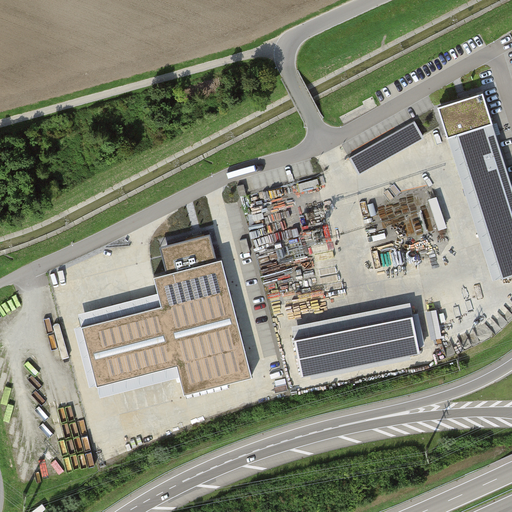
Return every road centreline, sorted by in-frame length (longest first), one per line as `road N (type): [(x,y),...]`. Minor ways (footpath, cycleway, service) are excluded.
road 1 (residential): [(372,0),(288,44),(288,68),(318,130),(313,148),(221,179),(28,273)]
road 2 (track): [(288,44),(0,119)]
road 3 (motorway): [(341,431),(211,474),(137,511)]
road 4 (motorway): [(511,364),(465,389),(341,431)]
road 5 (motorway): [(511,413),(341,431)]
